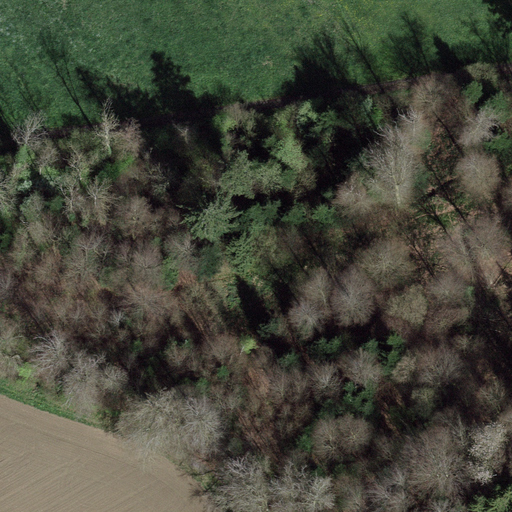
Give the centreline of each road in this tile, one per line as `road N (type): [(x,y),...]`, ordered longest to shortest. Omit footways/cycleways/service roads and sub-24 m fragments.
road 1 (track): [(511,74),(0,144)]
road 2 (track): [(262,511),(245,477),(0,389)]
